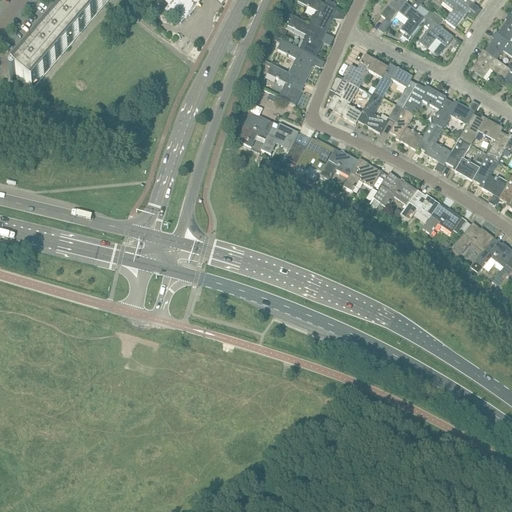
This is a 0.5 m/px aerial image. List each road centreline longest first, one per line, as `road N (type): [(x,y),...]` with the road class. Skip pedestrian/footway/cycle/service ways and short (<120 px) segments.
road 1 (primary): [(174,271),(317,318),(511,428)]
road 2 (primary): [(511,399),(377,315),(181,243)]
road 3 (residential): [(511,231),(438,182),(319,125),(313,108),(345,31)]
road 4 (unclassified): [(511,466),(395,400),(261,350)]
road 5 (secondary): [(181,243),(219,113),(265,0)]
road 6 (secondary): [(240,0),(193,101),(149,235)]
road 7 (primary): [(149,235),(0,198)]
road 8 (primary): [(0,229),(143,263)]
road 9 (unclassified): [(0,273),(129,312)]
